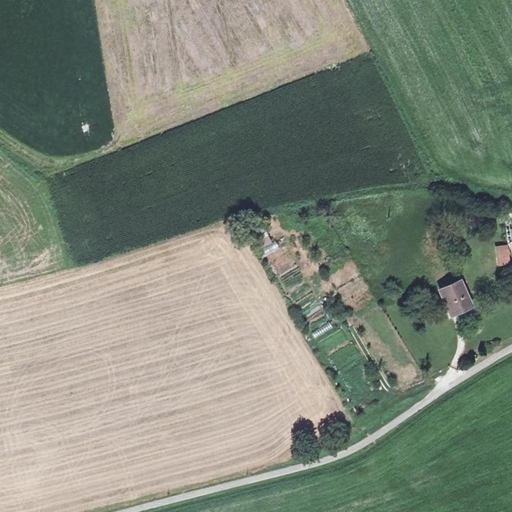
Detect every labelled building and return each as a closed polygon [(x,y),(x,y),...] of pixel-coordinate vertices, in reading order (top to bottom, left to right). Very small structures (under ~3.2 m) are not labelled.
[(261,247),(271,243),(267,234),(257,238),(261,247)] [(263,256),(278,250),(276,245),(261,250),(263,256)] [(496,264),(507,263),(505,245),(494,246),(496,264)] [(457,279),(437,287),(447,312),(467,304),(457,279)] [(315,336),(331,328),(329,324),(313,332),(315,336)]
